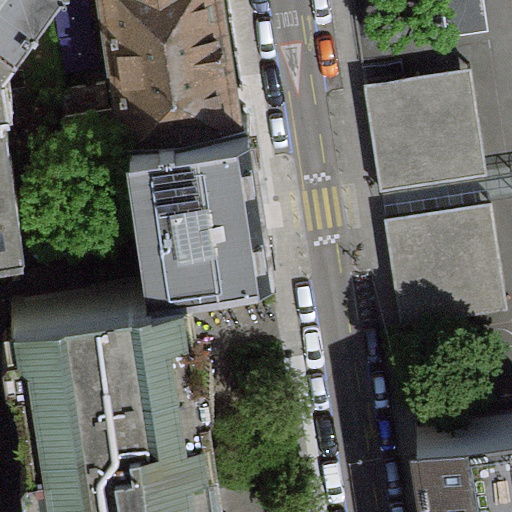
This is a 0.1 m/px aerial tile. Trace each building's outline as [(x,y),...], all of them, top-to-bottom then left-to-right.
[(0,0),(0,19),(20,34),(45,0),(0,0)] [(111,0),(127,103),(132,133),(238,116),(219,0),(111,0)] [(0,88),(2,89),(13,87),(9,49),(20,34),(0,19),(0,88)] [(468,66),(370,81),(386,183),(483,168),(468,66)] [(132,133),(127,103),(112,105),(108,81),(64,88),(72,142),(132,133)] [(0,232),(23,229),(2,89),(0,88),(0,232)] [(153,273),(187,268),(272,255),(251,114),(238,116),(132,133),(153,273)] [(485,202),(391,217),(406,311),(499,297),(485,202)] [(197,332),(187,268),(153,273),(14,295),(32,408),(42,475),(45,497),(47,511),(225,511),(223,498),(218,468),(197,332)] [(264,298),(261,276),(238,280),(242,302),(264,298)] [(235,302),(232,281),(210,285),(213,306),(235,302)] [(432,511),(511,511),(511,414),(421,429),(432,511)]
